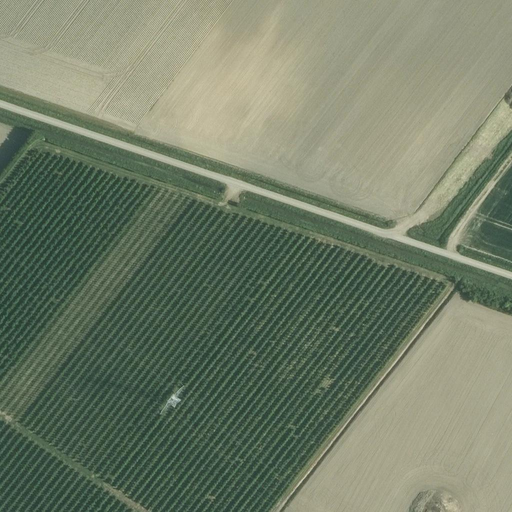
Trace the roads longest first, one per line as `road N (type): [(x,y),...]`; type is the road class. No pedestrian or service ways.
road 1 (unclassified): [(511,282),(0,102)]
road 2 (track): [(0,415),(141,511)]
